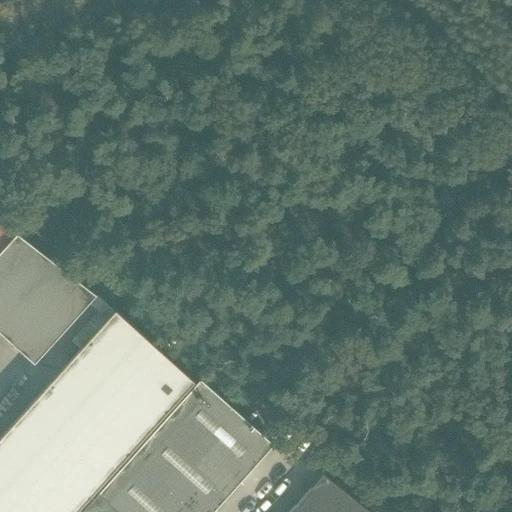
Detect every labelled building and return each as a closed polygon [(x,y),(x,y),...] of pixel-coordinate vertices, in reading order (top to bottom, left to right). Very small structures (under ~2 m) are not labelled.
[(0,334),(33,364),(95,296),(16,234),(0,252),(0,334)] [(0,511),(75,511),(193,382),(114,311),(0,437),(0,511)] [(238,483),(272,445),(199,379),(165,418),(238,483)] [(192,511),(211,511),(238,483),(165,418),(130,456),(192,511)] [(115,511),(192,511),(130,456),(96,495),(115,511)] [(368,511),(337,488),(322,475),(288,511),(368,511)] [(115,511),(96,495),(80,511),(115,511)]
